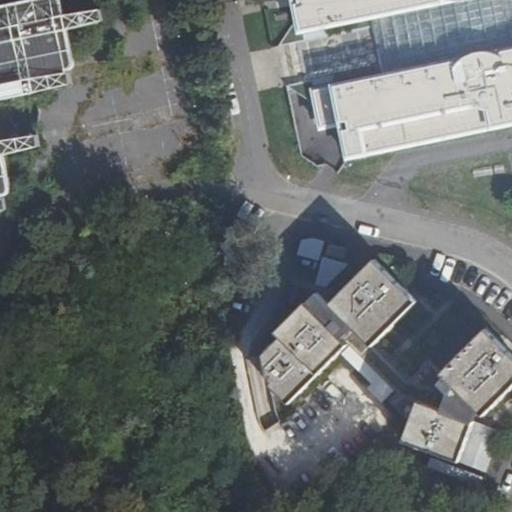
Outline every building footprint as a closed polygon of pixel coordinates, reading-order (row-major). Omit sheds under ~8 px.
[(300,0),(301,4),(296,6),(302,33),(395,15),(405,72),(314,91),(322,129),(350,124),(352,131),(345,132),(350,157),(511,124),(511,50),(499,53),(497,31),(503,30),(500,14),(493,15),(490,0),(300,0)] [(0,101),(39,93),(74,86),(71,70),(74,68),(75,66),(76,63),(76,59),(71,31),(105,24),(103,9),(67,16),(0,29),(0,101)] [(0,143),(0,215),(13,213),(10,212),(8,197),(10,196),(11,194),(12,190),(12,185),(6,156),(43,148),(40,135),(5,142),(0,143)] [(316,244),(305,242),(293,245),(289,259),(311,264),(316,244)] [(337,252),(320,248),(317,258),(335,263),(337,252)] [(317,292),(339,267),(315,260),(307,289),(317,292)] [(368,349),(410,302),(366,262),(323,309),(368,349)] [(312,300),(302,311),(324,331),(330,325),(337,331),(331,337),(343,348),(345,350),(338,358),(368,386),(364,391),(380,405),(392,392),(394,394),(405,382),(368,349),(323,309),(323,310),(312,300)] [(261,364),(264,387),(268,390),(266,392),(287,411),(343,348),(331,337),(337,331),(330,325),(324,331),(302,311),(301,310),(272,341),(277,346),(261,364)] [(511,353),(481,326),(439,372),(453,387),(475,407),(483,413),(511,380),(511,353)] [(405,382),(437,394),(441,390),(446,395),(453,387),(439,372),(426,360),(405,382)] [(394,394),(471,420),(475,407),(453,387),(446,395),(441,390),(437,394),(405,382),(394,394)] [(409,423),(403,442),(459,462),(472,421),(471,420),(394,394),(387,403),(409,423)] [(473,421),(460,462),(486,471),(500,430),(473,421)] [(481,486),(484,476),(431,459),(428,469),(481,486)]
